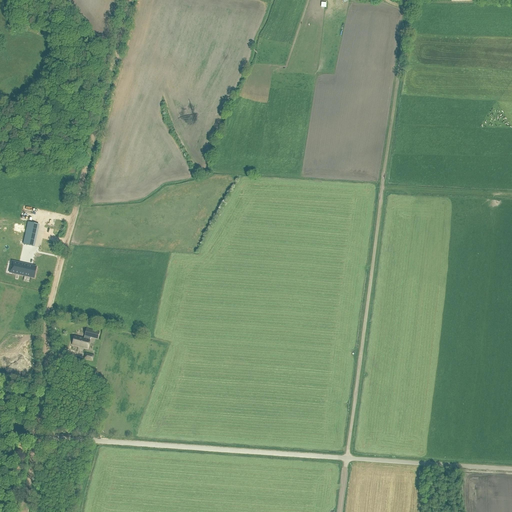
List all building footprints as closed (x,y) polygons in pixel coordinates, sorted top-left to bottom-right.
[(71,77),(71,75),(67,74),(63,85),(62,85),(62,87),(62,88),(66,89),(66,88),(67,89),(68,86),(67,86),(70,77),(71,77)] [(25,238),(28,224),(26,224),(26,222),(6,218),(3,235),(23,239),(23,238),(25,238)] [(33,247),(36,232),(38,225),(28,223),(26,230),(23,244),(33,247)] [(14,263),(12,273),(33,278),(36,268),(14,263)] [(74,336),(72,345),(80,347),(80,346),(84,347),(83,348),(88,349),(89,343),(87,342),(87,339),(88,338),(90,339),(91,337),(98,339),(99,332),(86,329),(84,336),(86,336),(85,339),(74,336)]
